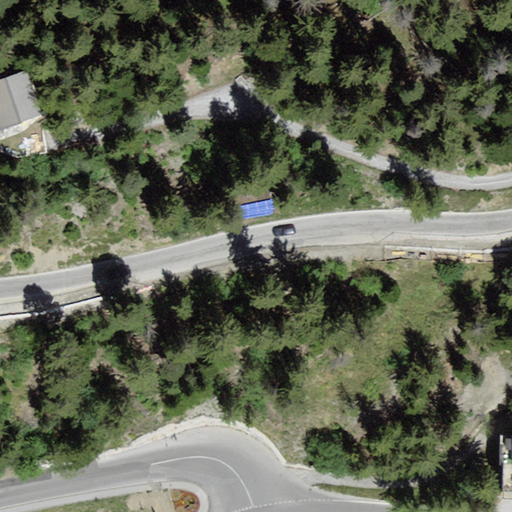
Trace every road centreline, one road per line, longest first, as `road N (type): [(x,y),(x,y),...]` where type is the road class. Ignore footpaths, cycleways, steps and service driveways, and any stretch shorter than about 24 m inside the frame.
road 1 (unclassified): [(0,298),(264,241),(511,229)]
road 2 (unclassified): [(278,511),(265,481),(234,469),(175,467),(0,499)]
